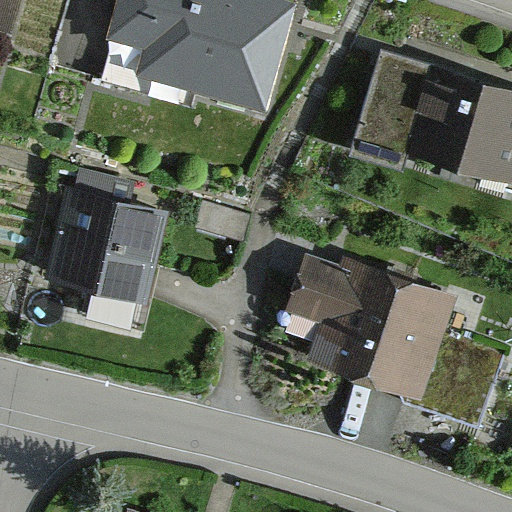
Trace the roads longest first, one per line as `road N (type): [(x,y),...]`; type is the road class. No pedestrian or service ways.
road 1 (unclassified): [(26,390),(221,432),(473,511)]
road 2 (residential): [(26,390),(3,511)]
